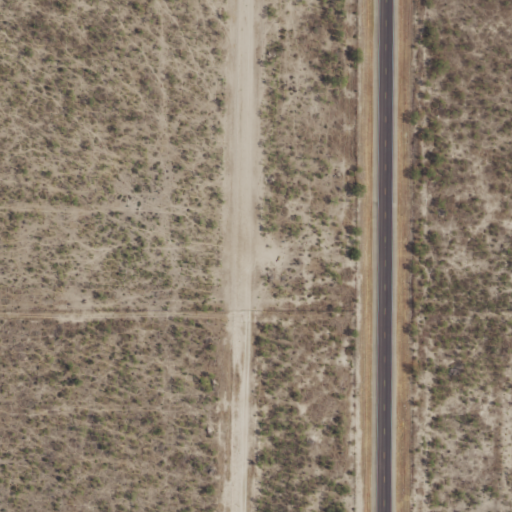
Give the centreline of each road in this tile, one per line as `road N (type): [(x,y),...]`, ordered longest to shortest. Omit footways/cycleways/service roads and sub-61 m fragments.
road 1 (primary): [(379,511),(381,0)]
road 2 (track): [(511,162),(381,160)]
